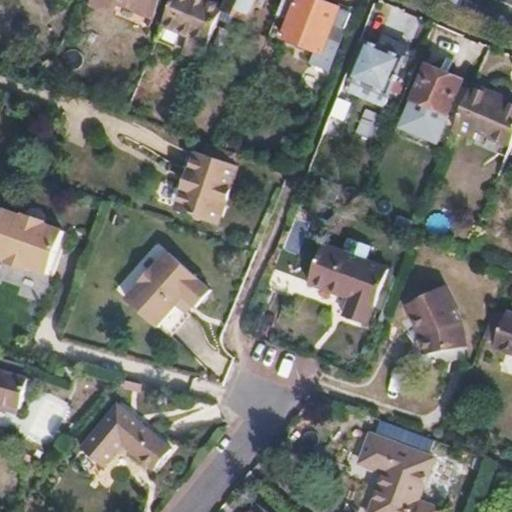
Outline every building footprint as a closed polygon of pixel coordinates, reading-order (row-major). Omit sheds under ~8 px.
[(95,0),(94,3),(116,12),(120,3),(154,18),(161,0),(95,0)] [(169,13),(158,40),(168,44),(170,42),(203,56),(220,17),(224,7),(227,0),(210,0),(219,3),(215,12),(189,2),(182,18),(169,13)] [(227,0),(224,7),(235,11),(250,18),(257,0),(227,0)] [(282,0),(277,16),(290,21),(285,37),(321,51),(316,64),(329,69),(352,13),(320,0),(282,0)] [(120,3),(116,12),(150,27),(154,18),(120,3)] [(224,7),(220,17),(231,21),(235,11),(224,7)] [(253,30),(244,55),(255,60),(265,35),(253,30)] [(367,40),(352,78),(389,93),(408,47),(385,37),(381,46),(367,40)] [(429,66),(416,99),(432,106),(449,113),(463,81),(429,66)] [(511,102),(473,85),(454,128),(477,138),(480,132),(511,145),(511,102)] [(339,97),(329,124),(344,129),(353,102),(339,97)] [(432,106),(416,99),(406,124),(422,130),(432,106)] [(226,148),(208,142),(203,155),(196,153),(184,185),(178,185),(176,188),(173,197),(175,201),(178,203),(177,207),(219,221),(238,167),(231,164),(236,151),(226,148)] [(4,208),(0,218),(0,254),(8,257),(7,261),(27,269),(30,265),(48,272),(63,229),(46,223),(46,219),(25,212),(23,215),(4,208)] [(323,242),(308,281),(350,297),(343,316),(364,324),(371,307),(373,307),(389,269),(323,242)] [(158,328),(175,308),(184,299),(192,306),(194,308),(209,291),(167,253),(125,300),(158,328)] [(447,284),(409,304),(424,334),(429,350),(469,341),(464,319),(447,284)] [(184,299),(175,308),(184,315),(192,306),(184,299)] [(511,312),(509,311),(496,347),(511,352),(511,312)] [(0,357),(0,371),(32,380),(35,368),(0,357)] [(32,380),(0,371),(0,403),(24,410),(32,380)] [(114,405),(78,449),(100,467),(119,444),(150,470),(168,448),(114,405)] [(371,437),(360,465),(389,475),(384,489),(380,488),(370,511),(439,511),(440,511),(416,502),(422,488),(425,488),(436,461),(371,437)]
